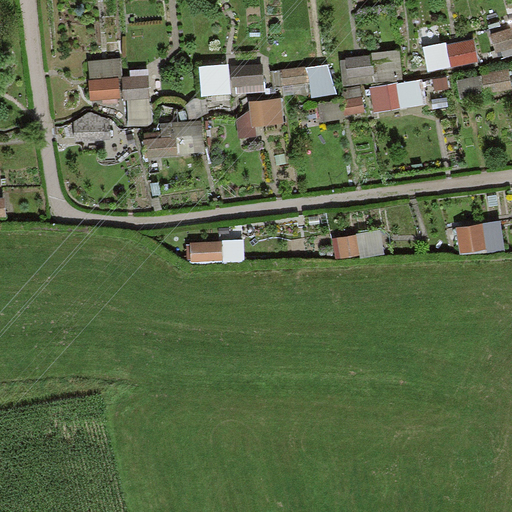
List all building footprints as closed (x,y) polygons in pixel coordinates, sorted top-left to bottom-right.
[(511,39),(508,27),(488,33),(493,51),(511,45),(511,39)] [(469,37),(441,43),(445,64),(474,58),(469,37)] [(367,54),(340,57),(342,75),(360,73),(361,79),(389,76),(386,48),(367,50),(367,54)] [(118,56),(84,58),(85,75),(119,73),(118,56)] [(227,61),(193,63),(195,94),(229,91),(229,84),(228,65),(227,61)] [(303,62),(275,67),(277,82),(306,77),(303,62)] [(228,65),(229,84),(259,83),(258,64),(228,65)] [(504,68),(477,74),(480,91),(507,85),(504,68)] [(456,96),(480,91),(477,74),(453,79),(456,96)] [(144,75),(119,76),(119,96),(125,97),(144,96),(144,75)] [(116,76),(83,77),(84,98),(117,97),(116,76)] [(389,88),(365,92),(367,106),(391,103),(389,88)] [(356,93),(312,102),(315,118),(359,109),(356,93)] [(144,96),(125,97),(126,123),(145,122),(144,96)] [(265,98),(248,99),(249,126),(270,125),(270,114),(266,115),(265,98)] [(103,115),(68,117),(69,139),(104,137),(103,115)] [(180,126),(185,157),(210,153),(206,122),(180,126)] [(174,135),(138,137),(139,155),(175,153),(174,135)] [(477,221),(450,225),(454,254),(482,250),(479,232),(477,221)] [(353,232),(357,255),(358,258),(380,254),(376,228),(353,232)] [(498,229),(479,232),(482,250),(500,248),(498,229)] [(353,232),(330,236),(334,259),(357,255),(353,232)] [(217,243),(185,244),(185,264),(217,263),(217,243)]
